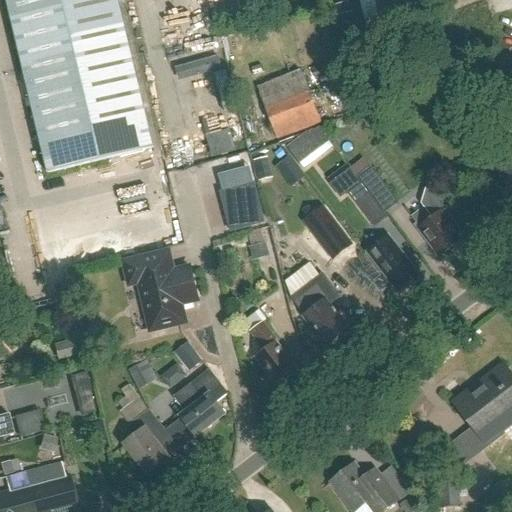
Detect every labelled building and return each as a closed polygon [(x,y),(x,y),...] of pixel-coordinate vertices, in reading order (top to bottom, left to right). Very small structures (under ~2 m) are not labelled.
[(5,0),(48,174),(152,149),(116,0),(5,0)] [(444,0),(374,0),(381,27),(404,21),(400,7),(426,0),(431,0),(432,4),(445,0),(444,0)] [(437,82),(449,113),(511,88),(511,71),(506,56),(437,82)] [(257,90),(275,138),(319,122),(300,73),(257,90)] [(307,170),(337,148),(321,127),(311,135),(309,132),(289,147),(307,170)] [(229,131),(207,137),(210,145),(231,139),(229,131)] [(505,176),(511,185),(511,140),(508,135),(496,143),(506,157),(496,164),(498,167),(497,169),(503,178),(505,176)] [(267,158),(255,162),(260,181),(272,178),(267,158)] [(289,159),(277,168),(291,187),(303,177),(289,159)] [(395,202),(368,166),(354,177),(381,212),(395,202)] [(381,212),(354,177),(349,170),(329,185),(339,198),(346,192),(373,226),(385,217),(381,212)] [(254,184),(221,193),(231,232),(264,223),(254,184)] [(427,242),(438,257),(462,239),(442,212),(449,207),(431,184),(414,197),(422,208),(410,217),(419,229),(416,231),(425,243),(427,242)] [(335,259),(352,246),(322,208),(306,221),(335,259)] [(396,293),(418,276),(386,236),(365,253),(396,293)] [(265,243),(249,247),(253,260),(268,256),(265,243)] [(195,300),(187,269),(163,274),(158,255),(122,264),(127,285),(137,282),(149,331),(182,323),(177,304),(195,300)] [(296,294),(322,274),(313,262),(287,282),(296,294)] [(304,318),(324,344),(345,328),(328,307),(339,298),(322,276),(291,300),(305,318),(304,318)] [(255,359),(275,386),(296,371),(276,345),(278,344),(263,324),(250,334),(263,352),(255,359)] [(174,354),(189,373),(202,363),(188,344),(174,354)] [(129,371),(134,381),(139,390),(157,380),(152,371),(147,361),(129,371)] [(511,377),(504,367),(454,404),(473,429),(458,441),(472,460),(504,435),(504,434),(503,433),(511,425),(511,377)] [(184,414),(179,417),(194,437),(223,415),(215,404),(225,396),(207,372),(188,387),(190,389),(174,401),(184,414)] [(85,375),(70,379),(72,389),(88,384),(85,375)] [(119,415),(128,428),(136,439),(125,448),(146,476),(167,460),(152,439),(163,431),(129,386),(120,393),(126,400),(119,405),(124,411),(119,415)] [(93,404),(77,408),(80,418),(95,414),(93,404)] [(0,439),(12,436),(7,416),(0,418),(0,439)] [(44,437),(41,450),(53,452),(56,440),(44,437)] [(10,462),(1,465),(4,476),(13,473),(10,462)] [(368,486),(353,465),(330,483),(351,511),(353,511),(365,503),(371,511),(383,511),(398,501),(380,477),(368,486)] [(458,510),(455,475),(436,476),(439,511),(458,510)] [(73,511),(77,511),(68,477),(0,495),(0,511),(73,511)]
